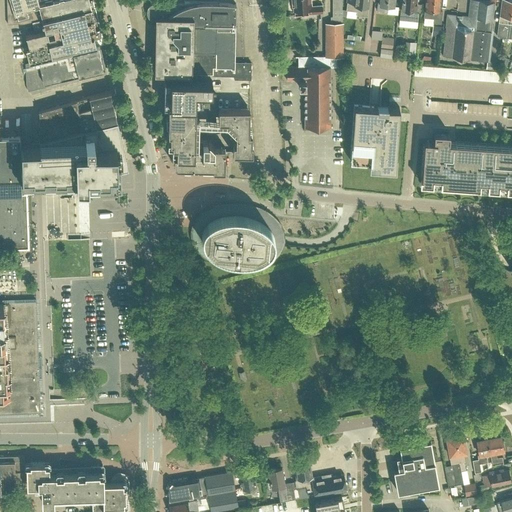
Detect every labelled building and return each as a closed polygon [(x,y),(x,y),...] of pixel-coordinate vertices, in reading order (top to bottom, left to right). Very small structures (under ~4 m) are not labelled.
[(68,11),(89,6),(91,6),(89,0),(47,0),(39,2),(37,0),(6,0),(7,23),(24,23),(32,21),(48,16),(59,13),(68,11)] [(310,0),(309,0),(291,0),(292,6),(294,5),(294,14),(308,13),(322,12),(322,4),(312,5),(311,0),(310,0)] [(326,58),(341,58),(342,58),(342,16),(341,0),(332,0),(333,16),(331,16),(331,23),(325,23),(326,55),(326,58)] [(346,0),(346,9),(356,11),(357,11),(357,0),(346,0)] [(357,0),(357,11),(356,11),(356,15),(367,16),(368,0),(357,0)] [(394,6),(394,0),(378,0),(377,10),(387,11),(388,5),(394,6)] [(401,9),(402,9),(400,19),(417,21),(418,12),(416,11),(417,3),(416,3),(415,0),(402,0),(402,2),(401,3),(401,6),(402,8),(401,9)] [(425,0),(424,17),(428,17),(433,18),(432,22),(441,23),(441,19),(442,10),(439,10),(440,0),(425,0)] [(491,31),(494,1),(485,0),(469,0),(468,16),(447,14),(442,55),(455,56),(455,57),(456,60),(457,61),(460,62),(460,63),(464,62),(464,61),(466,58),(489,60),(493,31),(491,31)] [(506,37),(508,22),(511,0),(501,0),(497,36),(503,36),(506,37)] [(234,78),(251,78),(251,62),(234,62),(235,23),(236,23),(236,3),(228,2),(220,2),(212,2),(206,2),(201,3),(195,3),(190,5),(185,6),(184,3),(156,2),(152,3),(151,4),(150,4),(149,5),(148,7),(147,8),(147,9),(147,10),(147,11),(147,12),(147,13),(147,14),(148,16),(149,17),(149,18),(150,18),(151,19),(152,20),(154,20),(155,20),(154,73),(191,73),(212,73),(212,74),(233,74),(234,78)] [(29,46),(25,47),(29,61),(96,44),(96,45),(99,44),(99,42),(95,42),(93,35),(92,31),(96,30),(89,6),(68,11),(59,13),(48,16),(32,21),(35,32),(26,35),(29,46)] [(443,25),(432,24),(431,35),(441,36),(443,25)] [(393,48),(394,38),(382,37),(381,47),(393,48)] [(415,58),(417,41),(406,40),(405,56),(415,58)] [(51,84),(50,80),(105,67),(99,44),(96,45),(96,44),(29,61),(25,62),(25,82),(28,90),(51,84)] [(359,50),(358,59),(367,59),(368,51),(359,50)] [(326,58),(326,55),(298,55),(298,66),(286,66),(286,79),(298,79),(298,85),(303,85),(303,126),(332,126),(332,66),(336,66),(336,63),(341,63),(341,58),(326,58)] [(506,66),(509,58),(501,56),(499,64),(506,66)] [(511,71),(415,64),(414,74),(511,81),(511,71)] [(195,105),(196,91),(196,86),(201,86),(201,80),(196,80),(169,79),(165,79),(164,104),(168,104),(185,105),(195,105)] [(50,137),(86,127),(117,120),(117,119),(116,119),(114,110),(115,110),(115,109),(114,110),(113,105),(112,101),(112,100),(110,91),(110,90),(89,95),(38,110),(38,111),(39,111),(39,120),(38,120),(38,121),(39,121),(39,125),(38,125),(39,125),(39,128),(39,130),(38,130),(38,131),(39,131),(39,136),(39,139),(38,139),(39,140),(50,137)] [(374,166),(383,167),(395,167),(398,121),(399,113),(399,107),(354,103),(350,150),(361,150),(360,160),(372,161),(372,164),(371,166),(374,166)] [(224,170),(224,167),(225,146),(214,145),(209,140),(198,140),(198,132),(205,132),(208,130),(208,116),(195,116),(195,106),(195,105),(185,105),(168,104),(168,114),(168,123),(168,132),(170,132),(170,145),(172,145),(172,156),(174,156),(174,164),(176,167),(184,167),(189,167),(190,167),(202,167),(202,169),(213,169),(224,170)] [(252,144),(252,139),(251,139),(251,133),(251,132),(251,127),(249,127),(249,119),(250,119),(250,115),(249,115),(249,108),(218,108),(218,123),(226,123),(235,133),(235,143),(233,143),(233,153),(252,153),(252,144)] [(128,167),(117,120),(86,127),(50,137),(39,140),(39,144),(31,144),(20,144),(21,180),(21,181),(120,177),(119,169),(128,167)] [(511,146),(448,142),(449,132),(447,132),(447,134),(433,133),(433,138),(436,139),(436,141),(424,140),(421,184),(511,190),(511,146)] [(0,181),(9,181),(10,181),(20,181),(21,181),(21,180),(20,144),(16,144),(16,135),(1,136),(0,135),(0,181)] [(0,248),(11,248),(12,248),(26,247),(26,248),(27,248),(27,247),(28,247),(28,239),(28,238),(27,225),(28,224),(28,223),(27,223),(27,210),(27,209),(26,195),(27,195),(27,194),(26,194),(26,192),(25,192),(24,192),(21,192),(10,192),(9,192),(0,192),(0,248)] [(235,267),(238,267),(240,267),(241,267),(242,267),(244,267),(247,267),(248,267),(248,266),(251,266),(254,266),(255,266),(255,265),(258,265),(261,264),(262,264),(262,263),(265,262),(267,261),(268,261),(268,260),(269,260),(268,260),(271,258),(273,256),(274,257),(274,256),(275,256),(274,256),(277,253),(279,249),(280,249),(280,248),(281,244),(282,241),(283,240),(283,239),(282,239),(282,235),(282,231),(282,230),(281,230),(280,226),(278,223),(278,222),(277,222),(273,218),(273,217),(272,217),(270,215),(267,213),(267,212),(266,212),(263,211),(261,209),(260,209),(254,207),(254,206),(247,204),(247,205),(246,205),(246,206),(236,205),(235,204),(235,203),(234,203),(227,203),(227,204),(226,204),(221,205),(220,204),(220,205),(217,206),(214,207),(213,207),(210,209),(207,210),(206,210),(206,211),(204,212),(201,214),(200,214),(200,215),(198,218),(195,221),(195,222),(193,226),(193,230),(192,230),(192,231),(192,235),(193,239),(193,240),(194,241),(195,244),(197,248),(197,249),(198,249),(200,251),(202,253),(202,254),(203,254),(205,256),(208,257),(208,258),(207,258),(208,258),(209,258),(211,260),(214,261),(214,262),(215,262),(218,263),(220,263),(220,264),(221,264),(224,265),(227,265),(227,266),(228,266),(231,266),(233,266),(233,267),(234,267),(235,267)] [(0,412),(6,412),(6,413),(7,413),(7,412),(17,412),(18,412),(28,411),(28,412),(29,412),(29,411),(39,411),(39,412),(40,412),(40,411),(40,410),(39,400),(40,400),(40,399),(39,399),(39,389),(40,389),(40,388),(39,388),(39,378),(39,377),(38,367),(39,367),(39,366),(38,366),(38,356),(39,356),(38,355),(38,345),(38,344),(37,344),(37,334),(38,334),(38,333),(37,333),(37,323),(37,322),(36,312),(37,312),(37,311),(36,311),(36,301),(37,301),(37,300),(36,300),(36,299),(35,299),(35,300),(25,300),(24,300),(14,301),(14,300),(13,300),(13,301),(3,301),(3,300),(2,300),(2,301),(0,300),(0,412)] [(454,435),(461,470),(465,469),(464,462),(465,462),(464,452),(466,452),(463,433),(454,435)] [(462,482),(461,470),(454,435),(446,437),(451,465),(452,464),(453,470),(445,471),(448,485),(462,482)] [(487,437),(489,452),(490,452),(491,461),(492,464),(502,462),(502,455),(496,456),(496,452),(504,450),(502,441),(501,441),(500,435),(487,437)] [(489,452),(487,437),(485,438),(484,436),(483,436),(482,436),(480,436),(479,436),(479,437),(478,438),(478,439),(476,439),(479,454),(477,454),(478,458),(472,459),(474,472),(481,470),(479,463),(487,461),(486,453),(489,452)] [(438,483),(430,439),(398,445),(400,456),(396,457),(396,460),(392,461),(394,468),(392,468),(397,491),(438,483)] [(372,447),(373,458),(386,456),(384,445),(372,447)] [(0,486),(1,486),(25,485),(24,459),(24,454),(9,454),(0,454),(0,486)] [(292,482),(294,499),(305,497),(314,495),(335,492),(347,489),(344,473),(332,476),(312,479),(309,462),(308,458),(295,461),(295,464),(298,478),(295,479),(296,481),(292,482)] [(28,465),(26,465),(27,485),(29,485),(32,485),(38,485),(41,485),(41,488),(40,488),(40,493),(41,493),(41,501),(45,504),(54,504),(54,501),(53,501),(53,496),(50,496),(50,493),(49,493),(49,473),(48,466),(48,464),(45,464),(44,460),(30,461),(30,465),(28,465)] [(99,463),(92,464),(92,465),(92,482),(103,482),(102,465),(99,465),(99,463)] [(64,470),(59,471),(60,501),(71,501),(70,464),(64,465),(64,470)] [(75,464),(70,464),(71,501),(82,500),(81,465),(80,465),(80,470),(75,470),(75,464)] [(86,465),(81,465),(82,500),(93,500),(92,482),(92,465),(91,465),(91,471),(86,471),(86,465)] [(53,472),(49,473),(49,493),(50,493),(50,496),(53,496),(53,501),(54,501),(60,501),(59,471),(59,466),(53,466),(53,472)] [(277,486),(280,501),(294,499),(292,482),(284,483),(281,467),(268,469),(271,487),(277,486)] [(475,489),(476,493),(490,490),(488,485),(491,485),(510,481),(508,470),(500,471),(500,469),(489,471),(489,474),(482,475),(484,483),(479,484),(480,488),(476,489),(475,489)] [(171,481),(169,484),(169,500),(198,495),(198,497),(208,496),(211,511),(238,507),(232,471),(204,476),(205,477),(199,478),(198,477),(171,481)] [(245,473),(245,475),(240,476),(243,493),(250,491),(250,488),(256,487),(253,472),(245,473)] [(113,480),(113,481),(103,482),(104,499),(93,500),(92,511),(97,511),(124,511),(127,511),(127,510),(126,481),(126,480),(126,479),(125,478),(125,477),(124,476),(123,475),(122,475),(121,474),(120,474),(119,474),(117,474),(116,475),(115,475),(115,476),(114,477),(113,478),(113,479),(113,480)] [(475,489),(476,489),(474,483),(474,481),(464,483),(466,496),(476,493),(475,489)] [(103,482),(92,482),(93,500),(104,499),(103,482)] [(481,501),(491,498),(489,491),(479,494),(481,501)] [(317,511),(344,511),(344,508),(343,509),(341,495),(315,500),(317,511)] [(499,511),(506,511),(511,509),(511,496),(501,500),(497,502),(499,511)] [(481,501),(482,508),(493,505),(491,498),(481,501)] [(194,511),(198,511),(196,499),(169,504),(170,509),(169,509),(169,511),(194,511)]
